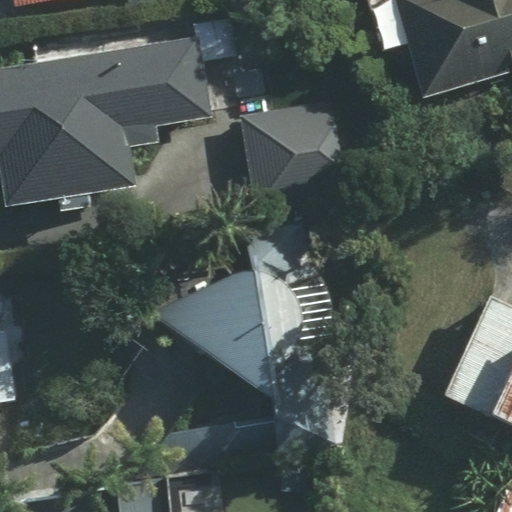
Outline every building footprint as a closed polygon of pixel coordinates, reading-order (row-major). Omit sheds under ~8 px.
[(6,0),(10,19),(96,2),(95,0),(112,0),(115,14),(186,0),(6,0)] [(511,0),(397,0),(378,5),(409,113),(511,79),(511,0)] [(0,221),(127,198),(122,157),(152,153),(151,135),(207,127),(190,42),(0,80),(0,221)] [(332,105),(235,122),(251,212),(348,195),(332,105)] [(117,377),(115,410),(87,447),(131,481),(149,458),(153,478),(269,456),(256,385),(269,375),(279,362),(284,346),(283,329),(278,313),(267,300),(253,291),(237,287),(237,283),(125,330),(131,361),(117,377)] [(511,314),(480,300),(432,409),(472,426),(469,432),(511,450),(511,314)] [(0,411),(12,410),(0,347),(0,411)] [(511,511),(511,490),(497,485),(486,511),(511,511)]
